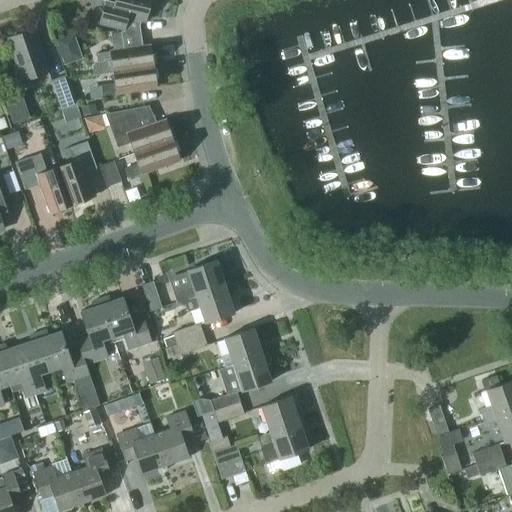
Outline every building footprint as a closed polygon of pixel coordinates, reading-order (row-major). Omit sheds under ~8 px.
[(113,0),(113,2),(106,0),(104,0),(99,21),(124,27),(127,15),(145,19),(149,0),(113,0)] [(66,31),(65,24),(60,21),(53,23),(56,34),(66,31)] [(12,65),(18,81),(47,71),(33,29),(8,38),(17,64),(12,65)] [(72,35),(55,41),(64,65),(82,60),(72,35)] [(93,75),(113,72),(152,66),(149,44),(110,50),(110,51),(96,53),(97,63),(95,63),(91,66),(93,75)] [(152,66),(113,72),(115,82),(100,85),(102,95),(116,93),(155,87),(152,66)] [(51,81),(61,110),(76,105),(65,76),(51,81)] [(13,124),(29,119),(20,94),(5,100),(13,124)] [(95,105),(81,108),(83,117),(96,114),(95,105)] [(130,142),(134,153),(172,140),(164,119),(138,128),(131,109),(105,114),(117,147),(130,142)] [(6,150),(17,146),(12,133),(2,137),(6,150)] [(86,184),(81,172),(96,167),(86,140),(62,149),(67,163),(56,167),(70,204),(90,197),(86,184)] [(172,140),(134,153),(138,163),(124,168),(127,178),(141,173),(179,160),(172,140)] [(70,204),(56,167),(46,170),(41,157),(32,160),(30,156),(14,161),(24,189),(39,183),(49,211),(70,204)] [(99,166),(106,187),(121,181),(114,161),(99,166)] [(0,229),(3,228),(0,219),(0,211),(12,207),(1,174),(0,173),(0,229)] [(195,296),(226,286),(217,260),(186,270),(186,272),(191,285),(173,291),(176,302),(183,300),(195,296)] [(168,278),(173,291),(191,285),(186,272),(168,278)] [(161,308),(152,281),(142,285),(151,311),(161,308)] [(226,286),(195,296),(183,300),(187,311),(198,307),(203,323),(235,312),(226,286)] [(108,296),(99,299),(112,336),(123,332),(129,349),(151,342),(143,318),(131,322),(122,297),(110,301),(108,296)] [(77,341),(81,352),(85,365),(107,357),(101,340),(112,336),(99,299),(91,301),(93,307),(80,311),(89,337),(77,341)] [(163,338),(165,346),(203,334),(199,323),(173,332),(174,335),(163,338)] [(223,338),(231,364),(263,354),(254,327),(223,338)] [(46,329),(37,332),(50,370),(61,366),(67,384),(73,381),(83,410),(99,405),(85,365),(81,352),(69,356),(60,331),(48,335),(46,329)] [(30,341),(18,345),(35,394),(45,391),(39,374),(50,370),(37,332),(28,335),(30,341)] [(203,334),(165,346),(166,348),(165,348),(168,358),(180,354),(207,345),(203,334)] [(4,343),(0,344),(0,358),(9,384),(20,380),(26,397),(34,395),(35,394),(18,345),(6,349),(4,343)] [(263,354),(231,364),(232,367),(219,371),(226,394),(236,391),(240,390),(271,380),(263,354)] [(0,405),(3,405),(0,395),(0,386),(9,384),(0,358),(0,405)] [(157,358),(142,363),(149,384),(165,379),(157,358)] [(479,408),(483,419),(511,409),(511,380),(485,389),(490,404),(479,408)] [(210,400),(214,411),(240,402),(236,391),(226,394),(210,400)] [(138,392),(103,404),(107,415),(142,403),(138,392)] [(29,408),(37,405),(34,395),(26,397),(29,408)] [(300,421),(291,395),(260,406),(269,432),(300,421)] [(217,423),(244,414),(240,402),(214,411),(202,415),(211,441),(208,442),(212,454),(212,453),(231,447),(227,436),(222,437),(217,423)] [(448,431),(439,405),(427,409),(436,435),(448,431)] [(95,408),(83,412),(89,427),(100,423),(95,408)] [(511,409),(483,419),(487,430),(497,427),(502,442),(511,438),(511,409)] [(169,428),(154,433),(166,465),(189,456),(183,439),(194,435),(185,410),(165,417),(169,428)] [(0,438),(22,431),(18,418),(0,423),(0,438)] [(206,438),(200,418),(189,422),(196,441),(206,438)] [(278,462),(277,458),(309,447),(300,421),(269,432),(273,444),(261,448),(266,465),(278,462)] [(166,465),(154,433),(139,439),(135,427),(115,434),(125,460),(136,456),(142,473),(166,465)] [(0,465),(10,461),(17,459),(9,437),(0,440),(0,465)] [(499,443),(472,452),(476,463),(503,454),(499,443)] [(212,453),(221,480),(245,472),(236,446),(231,447),(212,453)] [(86,466),(71,471),(82,503),(105,495),(99,477),(110,474),(101,448),(82,455),(86,466)] [(443,456),(442,457),(447,473),(460,469),(455,453),(443,456)] [(511,463),(506,465),(503,454),(476,463),(480,474),(498,468),(506,495),(508,494),(511,492),(511,463)] [(467,477),(478,473),(475,464),(463,467),(467,477)] [(82,503),(71,471),(56,477),(52,466),(32,473),(41,498),(52,494),(58,511),(82,503)] [(22,497),(13,471),(0,475),(0,511),(14,511),(11,501),(22,497)]
